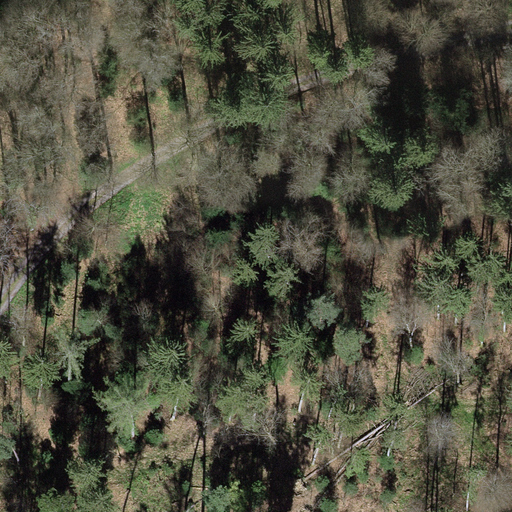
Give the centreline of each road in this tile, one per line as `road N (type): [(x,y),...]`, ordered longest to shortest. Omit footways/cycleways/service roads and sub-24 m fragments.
road 1 (track): [(0,311),(78,219),(233,113),(285,88),(511,25)]
road 2 (track): [(66,136),(97,0)]
